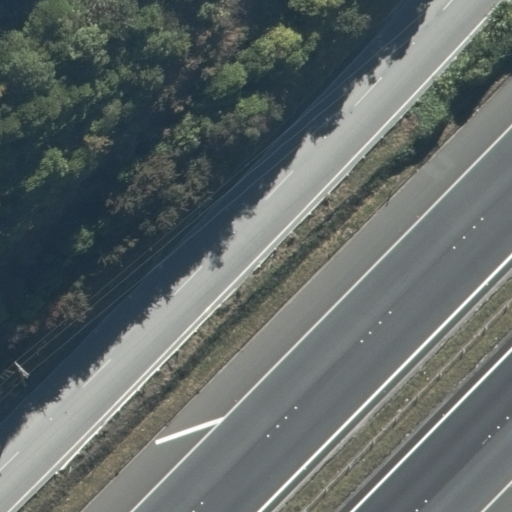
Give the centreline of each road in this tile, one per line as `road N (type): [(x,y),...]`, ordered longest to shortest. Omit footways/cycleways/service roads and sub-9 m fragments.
road 1 (unclassified): [(0,459),(437,0)]
road 2 (trunk): [(195,511),(511,191)]
road 3 (trunk): [(511,416),(417,511)]
